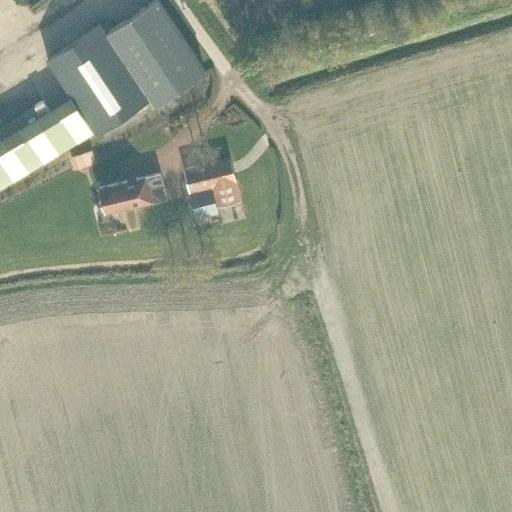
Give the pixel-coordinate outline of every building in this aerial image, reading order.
[(155,103),(204,70),(157,0),(153,0),(106,31),(155,103)] [(47,58),(71,94),(0,136),(0,187),(95,130),(96,131),(148,97),(100,23),(47,58)] [(71,154),(74,168),(95,164),(91,150),(71,154)] [(242,200),(230,155),(183,168),(190,192),(212,187),(216,206),(242,200)] [(166,197),(159,172),(144,176),(98,187),(103,205),(97,206),(95,210),(97,218),(102,221),(110,219),(112,215),(111,210),(127,206),(166,197)]
